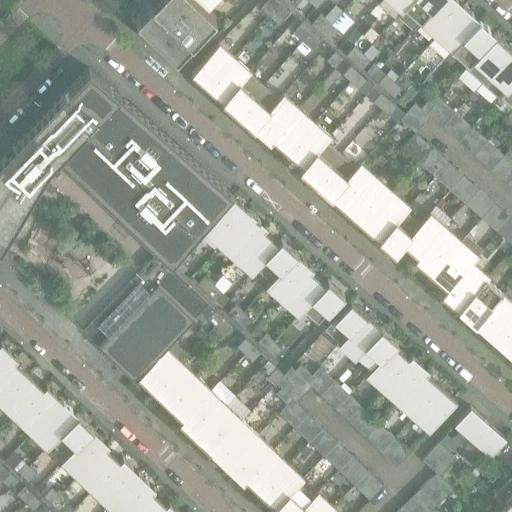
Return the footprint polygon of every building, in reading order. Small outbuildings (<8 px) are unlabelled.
[(174,57),(214,16),(207,9),(197,0),(151,0),(134,18),(174,57)] [(215,0),(197,0),(207,9),(215,0)] [(280,3),(276,0),(266,0),(260,8),(269,16),(280,3)] [(391,0),(401,9),(409,0),(391,0)] [(419,21),(438,0),(409,0),(401,9),(397,14),(413,28),(419,21)] [(435,36),(463,5),(462,4),(460,6),(455,2),(456,0),(438,0),(419,21),(435,36)] [(279,24),(290,11),(280,3),(269,16),(279,24)] [(451,50),(479,19),(478,18),(476,21),(471,16),(473,14),(463,5),(435,36),(429,43),(445,58),(451,50)] [(329,11),(324,17),(331,24),(336,18),(329,11)] [(322,33),(331,24),(324,17),(320,14),(311,23),(322,33)] [(468,65),(496,34),(495,33),(492,35),(487,31),(489,28),(479,19),(451,50),(468,65)] [(311,31),(302,22),(293,32),(303,40),(311,31)] [(333,43),(342,33),(331,24),(322,33),(333,43)] [(313,49),(321,39),(311,31),(303,40),(313,49)] [(481,82),(511,48),(496,34),(468,65),(465,67),(481,82)] [(362,35),(353,44),(363,52),(371,43),(362,35)] [(206,87),(234,56),(218,42),(191,73),(206,87)] [(354,62),(362,53),(354,46),(346,55),(354,62)] [(497,96),(500,94),(511,79),(511,48),(481,82),(497,96)] [(334,68),(343,58),(335,51),(326,61),(334,68)] [(362,69),(370,60),(362,53),(354,62),(362,69)] [(248,71),(249,70),(234,56),(206,87),(222,101),(248,71)] [(358,72),(350,65),(341,74),(349,81),(358,72)] [(166,346),(208,303),(169,267),(177,258),(202,230),(233,196),(88,67),(8,151),(40,182),(47,170),(58,159),(93,193),(97,188),(107,197),(103,201),(160,257),(154,263),(149,258),(89,322),(81,329),(134,379),(137,376),(166,346)] [(263,85),(248,71),(222,101),(237,114),(263,85)] [(358,89),(366,79),(358,72),(349,81),(358,89)] [(402,73),(395,81),(401,88),(404,90),(408,85),(408,78),(402,73)] [(395,81),(386,74),(378,84),(386,91),(395,81)] [(511,104),(511,79),(500,94),(511,104)] [(393,97),(401,88),(395,81),(386,91),(393,97)] [(252,128),(279,98),(263,85),(237,114),(252,128)] [(388,99),(380,92),(372,101),(380,108),(388,99)] [(402,105),(410,97),(405,92),(397,101),(402,105)] [(268,142),(299,107),(283,93),(279,98),(252,128),(253,129),(256,126),(261,131),(259,133),(268,142)] [(434,93),(420,107),(426,112),(439,97),(434,93)] [(439,97),(426,112),(430,116),(432,117),(445,102),(439,97)] [(396,106),(397,106),(388,99),(380,108),(376,113),(383,121),(396,106)] [(416,132),(430,116),(426,112),(420,107),(414,102),(399,118),(416,132)] [(287,152),(314,121),(299,107),(268,142),(269,143),(272,139),(287,152)] [(448,131),(461,116),(455,111),(442,126),(448,131)] [(299,169),(325,139),(330,134),(314,121),(287,152),(301,165),(298,168),(299,169)] [(464,146),(477,130),(471,125),(458,140),(464,146)] [(314,183),(341,153),(325,139),(299,169),(314,183)] [(480,160),(493,145),(487,139),(474,155),(480,160)] [(418,162),(431,146),(425,141),(412,156),(418,162)] [(0,248),(37,187),(40,182),(8,151),(4,155),(0,159),(0,248)] [(330,196),(356,166),(341,153),(314,183),(330,196)] [(496,174),(510,159),(504,154),(490,169),(496,174)] [(434,176),(448,161),(442,155),(428,171),(434,176)] [(346,210),(376,176),(360,161),(356,166),(330,196),(346,210)] [(449,189),(463,174),(457,169),(443,184),(449,189)] [(362,225),(393,190),(376,176),(346,210),(362,225)] [(465,203),(478,188),(472,182),(459,198),(465,203)] [(378,239),(404,209),(409,204),(393,190),(362,225),(378,239)] [(218,244),(249,210),(233,196),(202,230),(218,244)] [(481,217),(495,202),(489,197),(475,212),(481,217)] [(393,253),(420,223),(404,209),(378,239),(393,253)] [(234,259),(265,224),(263,226),(257,222),(259,219),(249,210),(218,244),(234,259)] [(497,232),(511,217),(505,211),(491,226),(497,232)] [(415,260),(446,226),(430,212),(420,223),(393,253),(394,253),(403,243),(417,255),(414,259),(415,260)] [(255,268),(281,238),(280,238),(277,241),(263,229),(266,225),(265,224),(234,259),(251,273),(255,268)] [(431,274),(462,240),(446,226),(415,260),(431,274)] [(489,255),(503,239),(496,233),(482,249),(489,255)] [(270,281),(296,252),(281,238),(255,268),(270,281)] [(441,295),(472,260),(477,254),(462,240),(431,274),(446,288),(440,294),(441,295)] [(282,300),(312,266),(296,252),(270,281),(266,286),(282,300)] [(457,309),(485,277),(488,274),(472,260),(441,295),(457,309)] [(297,314),(302,309),(328,280),(327,279),(324,283),(310,270),(313,267),(312,266),(282,300),(297,314)] [(206,292),(213,285),(205,277),(198,285),(206,292)] [(474,323),(501,292),(485,277),(457,309),(458,310),(461,307),(466,312),(464,314),(474,323)] [(318,323),(344,294),(328,280),(302,309),(318,323)] [(214,300),(221,292),(213,285),(206,292),(214,300)] [(490,338),(511,312),(511,300),(501,292),(474,323),(474,324),(477,322),(482,326),(480,329),(490,338)] [(339,342),(365,313),(350,299),(324,329),(339,342)] [(243,313),(234,305),(227,312),(236,321),(243,313)] [(214,325),(223,316),(215,309),(206,318),(214,325)] [(506,352),(511,344),(511,312),(490,338),(491,338),(493,336),(498,340),(496,343),(506,352)] [(244,329),(251,321),(243,313),(236,321),(244,329)] [(355,356),(381,327),(365,313),(339,342),(355,356)] [(222,333),(231,324),(223,316),(214,325),(222,333)] [(366,375),(394,344),(397,341),(381,327),(355,356),(370,370),(366,375)] [(273,342),(265,334),(258,342),(266,349),(273,342)] [(253,345),(245,337),(237,346),(244,353),(253,345)] [(0,373),(17,357),(0,340),(0,373)] [(281,349),(273,342),(266,349),(273,357),(281,349)] [(382,389),(412,354),(411,353),(408,357),(394,344),(366,375),(382,389)] [(252,361),(260,352),(253,345),(244,353),(252,361)] [(152,391),(181,360),(166,346),(137,376),(152,391)] [(425,372),(428,369),(427,367),(424,370),(419,365),(421,362),(412,354),(382,389),(397,403),(425,372)] [(0,402),(28,373),(14,360),(17,357),(0,373),(0,402)] [(167,405),(196,375),(181,360),(152,391),(167,405)] [(312,375),(300,364),(294,370),(306,381),(312,375)] [(312,387),(326,372),(319,366),(312,375),(306,381),(312,387)] [(283,374),(276,367),(268,376),(275,382),(275,381),(276,383),(283,374)] [(440,385),(425,372),(397,403),(413,416),(440,385)] [(0,403),(14,417),(43,387),(28,373),(0,402),(0,403)] [(179,422),(211,389),(196,375),(167,405),(181,418),(178,422),(179,422)] [(326,400),(340,385),(334,380),(320,394),(326,400)] [(30,432),(62,399),(46,384),(43,387),(14,417),(30,432)] [(428,430),(456,399),(440,385),(413,416),(428,430)] [(292,397),(281,387),(276,393),(287,403),(292,397)] [(194,437),(226,404),(211,389),(179,422),(194,437)] [(340,414),(354,399),(348,394),(335,408),(340,414)] [(283,417),(297,402),(296,401),(292,397),(287,403),(278,412),(283,417)] [(46,447),(50,442),(77,414),(77,413),(74,415),(69,411),(72,408),(62,399),(30,432),(46,447)] [(210,452),(242,418),(226,404),(194,437),(210,452)] [(472,439),(487,421),(469,405),(454,423),(472,439)] [(355,428),(369,414),(363,408),(349,423),(355,428)] [(299,432),(313,418),(307,412),(294,427),(299,432)] [(65,456),(92,428),(77,414),(50,442),(65,456)] [(226,467),(258,433),(242,418),(210,452),(211,453),(213,450),(218,455),(216,458),(226,467)] [(489,455),(505,437),(487,421),(472,439),(489,455)] [(371,443),(385,429),(379,423),(365,437),(371,443)] [(314,447),(328,432),(322,427),(308,441),(314,447)] [(76,476),(108,443),(107,442),(105,445),(100,440),(102,437),(92,428),(65,456),(60,461),(76,476)] [(241,482),(273,448),(258,433),(226,467),(227,468),(229,465),(234,470),(232,473),(241,482)] [(386,457),(400,442),(394,437),(380,451),(386,457)] [(329,461),(343,446),(337,441),(323,456),(329,461)] [(428,465),(443,447),(437,442),(421,459),(428,465)] [(91,490),(119,460),(105,447),(109,443),(108,443),(76,476),(91,490)] [(259,492),(288,462),(273,448),(241,482),(242,482),(245,479),(259,492)] [(344,475),(358,460),(352,455),(338,469),(344,475)] [(107,505),(138,472),(137,471),(135,473),(130,468),(132,466),(122,456),(119,460),(91,490),(107,505)] [(29,465),(21,458),(12,467),(20,474),(29,465)] [(271,510),(298,481),(303,476),(288,462),(259,492),(273,506),(270,509),(271,510)] [(0,478),(2,480),(9,472),(1,464),(0,464),(0,478)] [(28,482),(37,473),(29,465),(20,474),(28,482)] [(359,490),(373,475),(367,470),(353,484),(359,490)] [(453,488),(441,475),(437,471),(435,472),(431,476),(447,494),(453,488)] [(113,511),(129,511),(154,487),(153,486),(151,488),(146,484),(148,481),(138,472),(107,505),(113,511)] [(511,477),(509,475),(493,492),(504,503),(511,510),(511,477)] [(273,511),(297,511),(313,495),(298,481),(271,510),(273,511)] [(32,493),(24,485),(16,493),(25,502),(32,493)] [(50,503),(59,494),(51,487),(43,496),(50,503)] [(157,511),(169,501),(168,500),(165,504),(151,491),(155,487),(154,487),(129,511),(157,511)] [(436,505),(419,487),(413,493),(430,511),(436,505)] [(327,511),(334,506),(317,491),(313,495),(297,511),(327,511)] [(41,502),(32,493),(25,502),(33,510),(41,502)] [(58,511),(67,502),(59,494),(50,503),(58,511)] [(180,511),(169,501),(157,511),(180,511)] [(67,502),(58,511),(59,511),(71,511),(74,509),(67,502)] [(511,511),(511,510),(504,503),(496,511),(511,511)]
